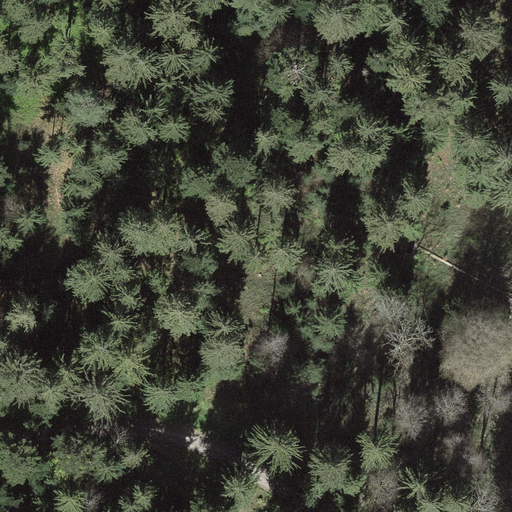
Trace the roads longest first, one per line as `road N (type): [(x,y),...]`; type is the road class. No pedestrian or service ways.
road 1 (track): [(0,441),(149,428),(230,455),(312,511)]
road 2 (track): [(97,429),(161,457),(227,511)]
